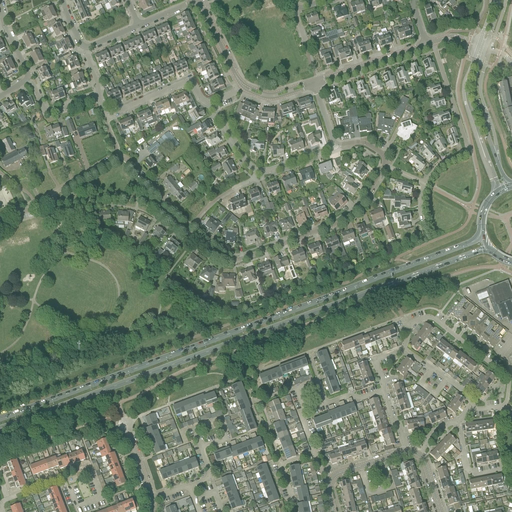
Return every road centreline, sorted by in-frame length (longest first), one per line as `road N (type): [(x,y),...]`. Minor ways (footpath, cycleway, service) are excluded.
road 1 (secondary): [(0,430),(490,250)]
road 2 (secondary): [(481,231),(472,243),(0,419)]
road 3 (residential): [(157,209),(234,260),(345,219),(384,165)]
road 4 (residential): [(256,170),(192,83),(113,113),(97,95)]
road 5 (residential): [(403,348),(409,323),(432,318),(507,377),(502,406),(471,405)]
road 6 (residential): [(423,184),(466,150),(431,42)]
road 7 (residential): [(157,209),(160,196),(116,156),(55,193),(54,202)]
road 8 (tertiary): [(477,48),(465,99),(499,192)]
road 9 (tertiary): [(511,184),(475,100),(484,48)]
